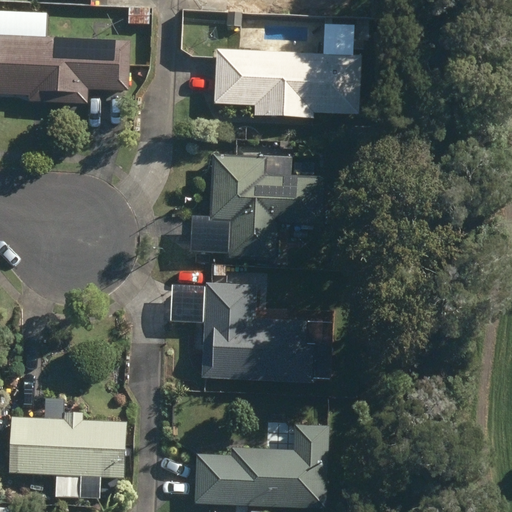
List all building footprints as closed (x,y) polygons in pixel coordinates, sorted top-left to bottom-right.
[(333,20),(350,19),(351,5),(333,4),(333,20)] [(128,26),(151,27),(151,10),(129,10),(128,26)] [(226,35),(239,35),(240,20),(226,20),(226,35)] [(30,103),(87,105),(88,93),(128,95),(131,43),(0,37),(0,95),(31,97),(30,103)] [(255,119),(314,121),(314,115),(358,117),(362,59),(217,51),(214,107),(255,108),(255,119)] [(229,260),(277,262),(278,226),(324,228),(326,180),(291,178),(292,161),(214,157),(210,224),(231,224),(229,260)] [(214,278),(226,278),(226,268),(214,268),(214,278)] [(201,381),(313,387),(313,384),(331,385),(332,352),(315,351),(315,347),(306,346),(307,324),(254,322),(256,288),(206,286),(201,381)] [(56,499),(101,501),(102,480),(124,481),(127,426),(83,423),(83,417),(65,416),(65,422),(12,420),(10,475),(57,478),(56,499)] [(194,506),(325,511),(329,430),(295,428),(294,454),(231,450),(231,458),(196,457),(194,506)]
